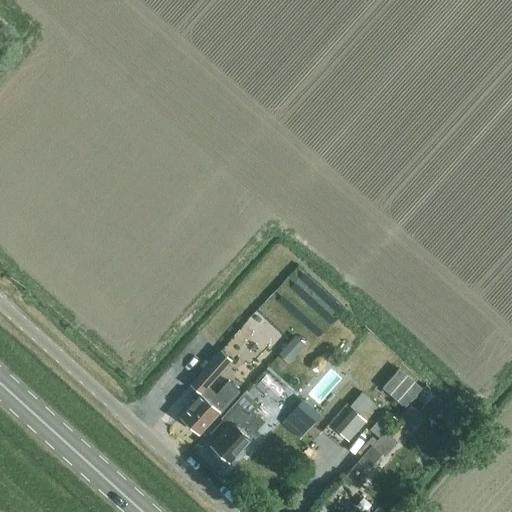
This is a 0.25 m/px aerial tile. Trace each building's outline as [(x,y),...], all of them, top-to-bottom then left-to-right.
[(240,329),(264,351),(283,330),(259,308),(240,329)] [(296,334),(281,353),(290,360),(305,341),(296,334)] [(201,372),(211,381),(231,360),(220,351),(201,372)] [(382,388),(404,408),(422,387),(400,368),(382,388)] [(180,417),(198,434),(238,390),(228,381),(216,395),(207,387),(180,417)] [(211,446),(229,462),(252,435),(264,421),(251,409),(256,403),(244,392),(222,417),(230,425),(211,446)] [(335,429),(350,442),(379,407),(361,392),(349,406),(353,409),(335,429)] [(432,398),(422,409),(441,424),(435,431),(447,441),(462,423),(432,398)] [(299,400),(289,418),(310,430),(320,412),(299,400)] [(410,403),(385,430),(395,439),(406,427),(409,429),(422,414),(410,403)] [(424,423),(414,433),(428,447),(437,437),(424,423)] [(345,475),(355,484),(382,454),(372,445),(345,475)] [(369,511),(367,509),(363,511),(352,502),(342,511),(369,511)]
